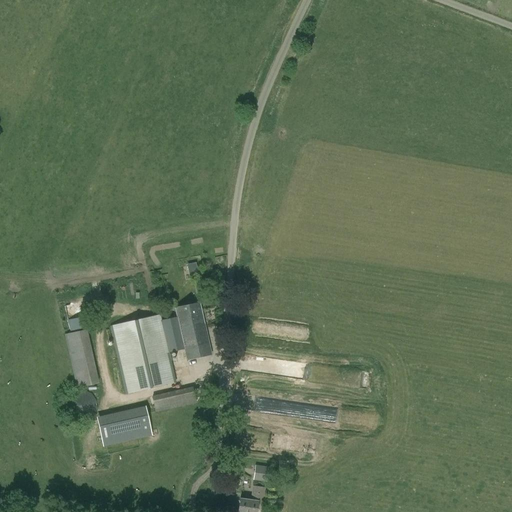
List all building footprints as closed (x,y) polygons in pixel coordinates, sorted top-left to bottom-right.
[(177,317),(185,349),(187,360),(211,354),(199,303),(175,308),(177,317)] [(110,327),(125,393),(175,382),(173,371),(170,360),(169,352),(185,349),(177,317),(161,321),(159,315),(110,327)] [(77,388),(99,383),(87,329),(65,335),(77,388)] [(155,412),(197,403),(193,387),(152,396),(155,412)] [(151,435),(146,413),(98,424),(103,446),(151,435)] [(268,467),(255,466),(253,480),(266,482),(268,467)] [(256,511),(257,504),(263,505),(265,487),(252,485),(250,501),(240,500),(237,511),(256,511)]
